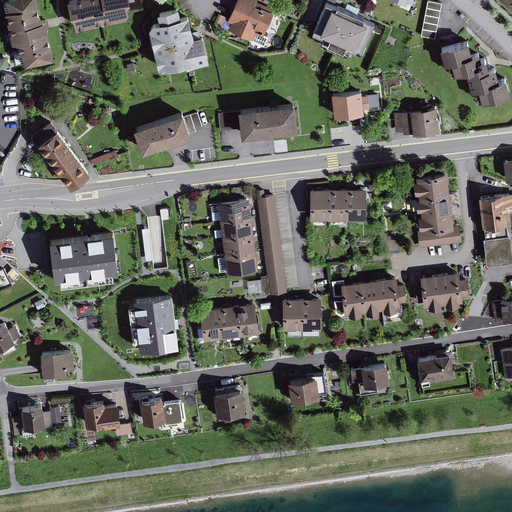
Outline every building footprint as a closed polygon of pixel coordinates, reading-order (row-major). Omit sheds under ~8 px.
[(43,0),(15,0),(31,64),(62,57),(54,20),(49,21),(43,0)] [(74,14),(76,26),(126,15),(129,9),(128,2),(128,0),(68,0),(71,13),(74,14)] [(256,0),(236,0),(228,20),(233,21),(230,28),(251,37),(251,39),(264,45),(268,36),(263,33),(272,11),(255,4),(256,0)] [(441,2),(430,0),(428,0),(421,35),(435,37),(442,2),(441,2)] [(336,5),(327,1),(313,32),(324,36),(321,42),(347,54),(350,48),(361,52),(375,23),(364,18),(365,16),(337,3),(336,5)] [(149,26),(158,68),(186,62),(186,64),(208,59),(203,34),(193,36),(188,15),(179,17),(177,7),(159,11),(161,19),(152,21),(149,26)] [(224,29),(229,17),(221,14),(216,26),(224,29)] [(468,38),(441,45),(445,60),(452,58),(455,71),(466,68),(472,88),(478,86),(482,99),(511,92),(506,74),(499,76),(496,64),(489,66),(487,59),(485,54),(481,55),(479,48),(471,50),(468,38)] [(417,79),(411,84),(414,88),(420,82),(417,79)] [(19,89),(0,82),(0,111),(10,115),(19,89)] [(361,88),(331,91),(334,115),(365,111),(364,106),(370,105),(368,92),(362,93),(361,88)] [(295,100),(239,106),(240,110),(242,126),(242,133),(298,128),(295,100)] [(422,100),(410,101),(411,109),(414,131),(440,128),(437,104),(427,106),(427,103),(422,104),(422,100)] [(183,108),(135,125),(143,150),(192,133),(183,108)] [(414,131),(411,109),(394,111),(396,131),(403,130),(404,132),(414,131)] [(242,126),(240,110),(219,113),(221,129),(242,126)] [(32,133),(38,142),(57,127),(50,118),(32,133)] [(57,127),(38,142),(71,185),(90,171),(57,127)] [(28,161),(24,164),(29,170),(33,167),(28,161)] [(447,171),(418,175),(419,179),(414,180),(416,192),(419,191),(420,195),(449,191),(447,171)] [(331,186),(310,187),(311,218),(331,218),(331,186)] [(348,186),(331,186),(331,218),(348,218),(348,186)] [(366,186),(348,186),(348,218),(366,218),(366,186)] [(264,188),(257,189),(268,276),(262,277),(264,293),(287,290),(275,192),(265,194),(264,188)] [(511,190),(479,195),(485,237),(509,233),(506,210),(511,209),(511,190)] [(452,207),(449,191),(420,195),(420,197),(412,198),(413,210),(421,209),(421,211),(452,207)] [(221,219),(251,215),(249,195),(238,196),(238,195),(217,198),(218,200),(221,219)] [(391,199),(383,200),(384,207),(392,206),(391,199)] [(452,207),(421,211),(422,214),(418,215),(420,227),(424,226),(424,230),(454,226),(452,207)] [(223,236),(254,232),(251,215),(221,219),(223,236)] [(462,240),(459,225),(454,226),(424,230),(419,230),(421,246),(462,240)] [(225,253),(256,249),(254,232),(223,236),(225,253)] [(113,233),(51,241),(56,278),(61,278),(62,285),(113,278),(112,272),(118,271),(113,233)] [(511,258),(509,233),(485,237),(488,263),(511,259),(511,258)] [(256,249),(225,253),(226,256),(218,258),(220,271),(227,270),(227,272),(259,268),(256,249)] [(5,267),(0,269),(0,289),(13,284),(5,267)] [(460,269),(439,271),(442,302),(446,301),(447,305),(460,303),(460,300),(463,299),(463,295),(469,294),(467,277),(461,278),(460,269)] [(442,302),(439,271),(421,274),(422,282),(415,283),(417,301),(424,301),(425,305),(429,304),(429,307),(441,306),(441,302),(442,302)] [(397,274),(378,277),(382,307),(384,307),(385,310),(391,310),(392,318),(403,316),(402,308),(397,309),(397,306),(401,305),(397,274)] [(378,277),(360,279),(364,309),(366,309),(367,312),(380,311),(380,307),(382,307),(378,277)] [(345,278),(332,279),(334,295),(343,294),(343,298),(335,299),(336,312),(342,314),(345,312),(349,312),(349,315),(362,313),(361,310),(364,309),(360,279),(345,281),(345,278)] [(507,298),(492,300),(496,320),(511,317),(511,294),(507,295),(507,298)] [(40,296),(33,299),(38,307),(44,304),(40,296)] [(303,296),(283,297),(283,328),(303,328),(303,296)] [(321,296),(303,296),(303,328),(321,327),(321,296)] [(172,297),(136,301),(136,305),(129,306),(133,345),(141,344),(142,350),(177,346),(172,297)] [(260,331),(256,300),(237,302),(240,333),(260,331)] [(240,333),(237,302),(218,304),(222,336),(240,333)] [(222,336),(218,304),(200,306),(202,326),(197,327),(199,341),(206,340),(208,337),(222,336)] [(6,320),(0,322),(0,344),(14,338),(6,320)] [(511,345),(500,347),(505,377),(511,376),(511,347),(511,345)] [(73,348),(41,350),(43,374),(67,373),(67,368),(74,367),(73,348)] [(451,352),(418,357),(422,384),(431,383),(430,376),(454,373),(451,352)] [(387,361),(362,365),(362,366),(364,378),(358,379),(361,393),(378,390),(377,382),(390,380),(387,361)] [(364,378),(362,366),(351,367),(353,380),(358,379),(364,378)] [(311,376),(288,379),(291,399),(321,394),(320,390),(327,389),(324,371),(310,373),(311,376)] [(242,387),(214,391),(218,413),(245,409),(242,387)] [(163,395),(141,399),(145,419),(167,416),(163,395)] [(94,400),(83,401),(86,423),(105,421),(105,424),(121,421),(118,400),(94,404),(94,400)] [(50,402),(22,406),(25,427),(63,421),(60,404),(50,405),(50,402)] [(130,421),(116,423),(117,434),(132,432),(130,421)]
